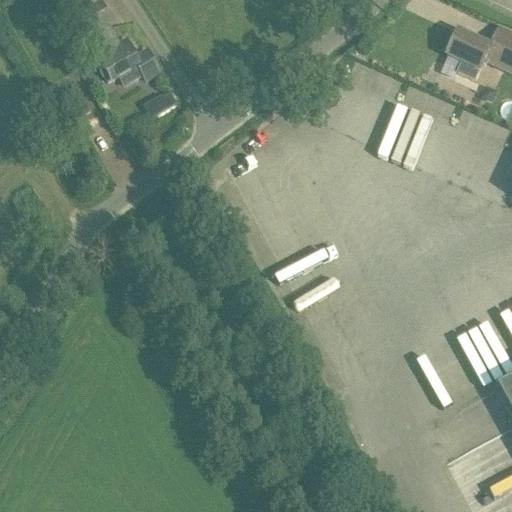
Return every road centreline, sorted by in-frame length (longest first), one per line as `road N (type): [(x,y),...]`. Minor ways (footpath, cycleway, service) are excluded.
road 1 (unclassified): [(0,367),(93,224),(216,128)]
road 2 (unclassified): [(216,128),(377,0)]
road 3 (unclassified): [(216,128),(128,0)]
